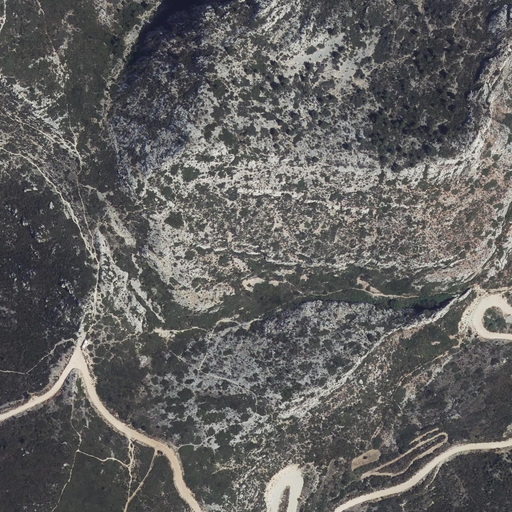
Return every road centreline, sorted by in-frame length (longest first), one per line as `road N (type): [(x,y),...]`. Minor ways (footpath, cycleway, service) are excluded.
road 1 (track): [(0,417),(51,395),(78,362),(100,408),(173,457),(179,489),(198,511)]
road 2 (track): [(337,511),(402,488),(449,451),(511,441)]
